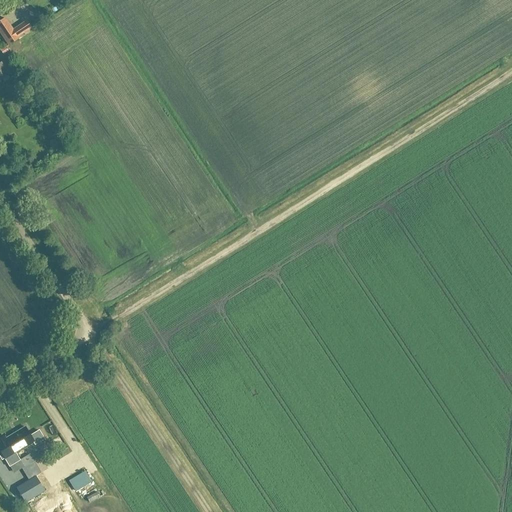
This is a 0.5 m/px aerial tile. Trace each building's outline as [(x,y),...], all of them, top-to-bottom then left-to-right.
[(19,38),(5,18),(0,22),(0,31),(9,45),(19,38)] [(24,118),(32,114),(29,107),(21,111),(24,118)] [(44,439),(40,432),(31,437),(25,427),(5,439),(4,437),(0,439),(0,456),(1,458),(3,456),(5,460),(10,467),(20,461),(15,454),(34,442),(36,444),(44,439)] [(20,461),(24,467),(22,468),(22,469),(34,462),(29,455),(20,461)] [(15,475),(20,483),(28,477),(22,470),(15,475)] [(45,491),(36,477),(17,488),(26,503),(45,491)]
